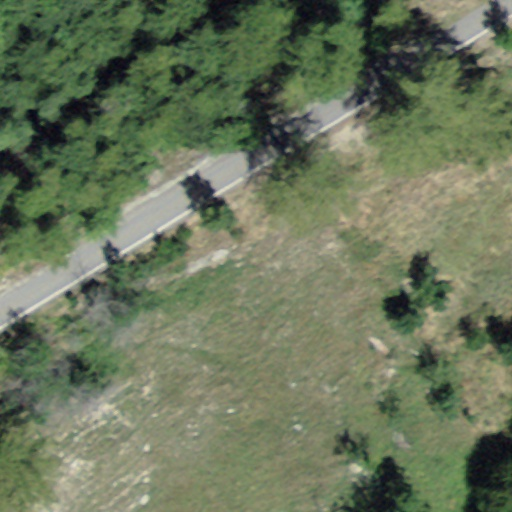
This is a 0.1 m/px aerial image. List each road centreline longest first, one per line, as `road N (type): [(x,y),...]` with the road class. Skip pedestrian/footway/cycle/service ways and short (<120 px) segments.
road 1 (tertiary): [(36,511),(511,123)]
road 2 (unclassified): [(57,275),(511,0)]
